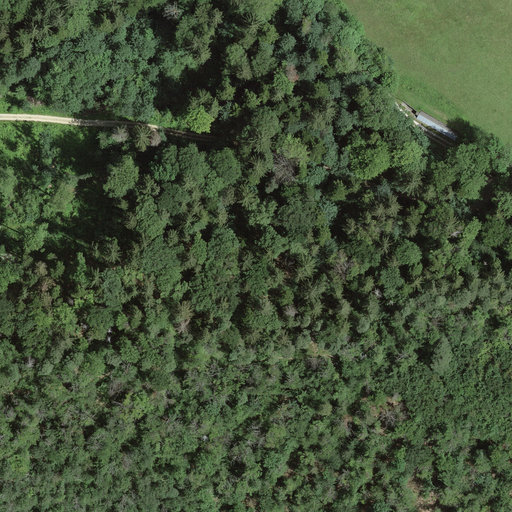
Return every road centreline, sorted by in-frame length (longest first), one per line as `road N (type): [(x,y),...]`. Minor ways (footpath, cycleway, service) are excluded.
road 1 (track): [(0,116),(143,126),(262,146),(446,204),(472,206),(486,189)]
road 2 (track): [(283,0),(415,125),(467,157),(483,172),(486,189)]
